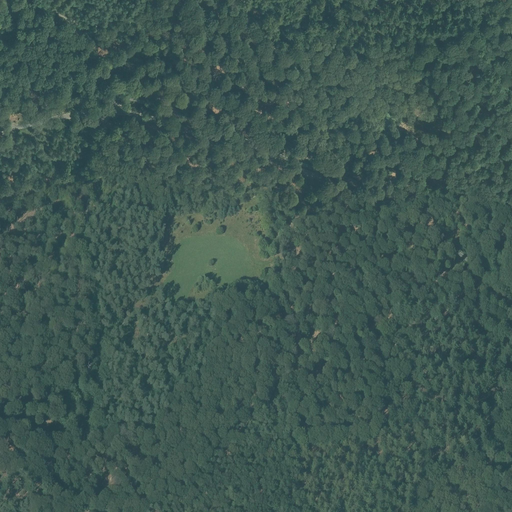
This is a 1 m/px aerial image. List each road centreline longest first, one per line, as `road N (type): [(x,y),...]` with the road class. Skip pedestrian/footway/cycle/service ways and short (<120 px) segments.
road 1 (tertiary): [(0,129),(114,111),(260,156),(366,204),(511,307)]
road 2 (track): [(32,0),(69,22),(86,57),(116,88),(87,185),(96,337),(72,511)]
road 3 (track): [(0,412),(57,377),(96,337)]
